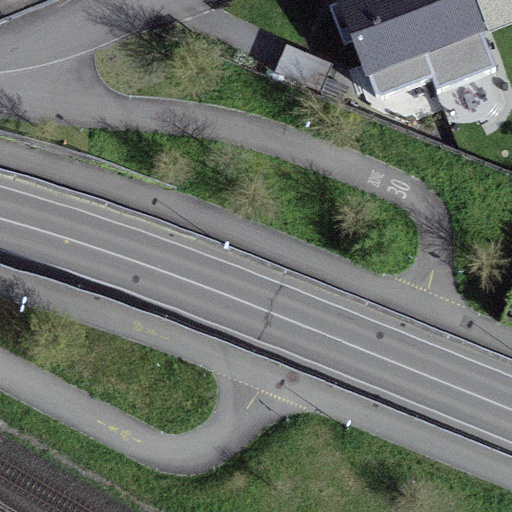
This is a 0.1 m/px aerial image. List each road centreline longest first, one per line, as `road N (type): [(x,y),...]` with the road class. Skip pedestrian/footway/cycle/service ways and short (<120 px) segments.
road 1 (secondary): [(511,411),(221,295),(0,221)]
road 2 (residential): [(127,0),(0,47)]
